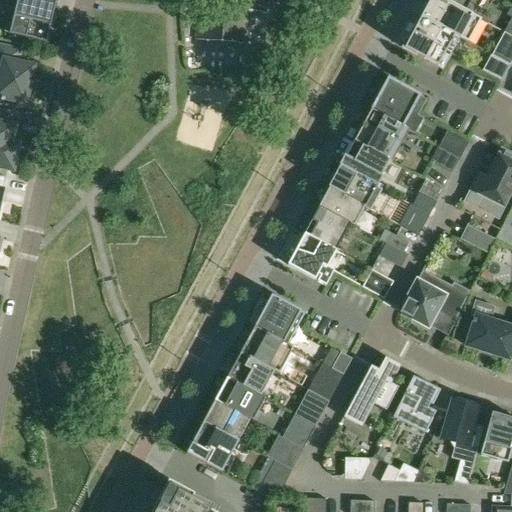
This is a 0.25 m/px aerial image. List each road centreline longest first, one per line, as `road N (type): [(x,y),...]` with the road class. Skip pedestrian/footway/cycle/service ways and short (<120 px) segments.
road 1 (unclassified): [(0,399),(88,0)]
road 2 (residential): [(239,266),(437,367),(511,393)]
road 3 (residential): [(239,266),(359,43)]
road 4 (residential): [(135,458),(239,266)]
road 5 (residential): [(359,43),(511,129)]
